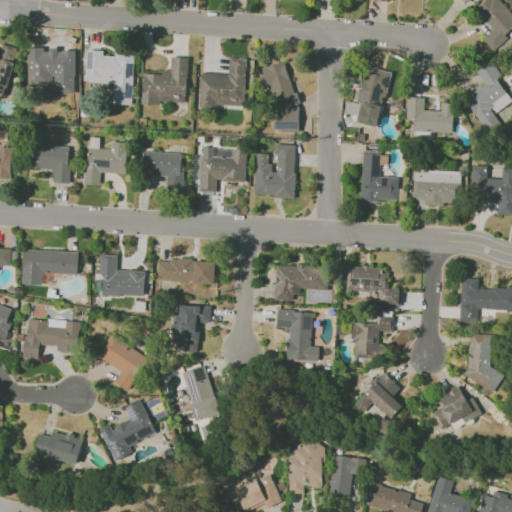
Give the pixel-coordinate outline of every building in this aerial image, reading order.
[(497,0),(511,15),(511,24),(509,27),(510,28),(504,34),(506,37),(492,50),(481,39),(492,28),(475,10),(485,0),(497,0)] [(0,47),(1,44),(16,48),(12,62),(13,63),(3,96),(0,95),(0,47)] [(42,47),(26,47),(27,93),(73,93),(73,75),(74,75),(74,51),(42,51),(42,47)] [(115,56),(102,55),(102,50),(86,49),(85,75),(86,76),(85,81),(114,83),(113,102),(129,104),(132,56),(115,54),(115,56)] [(187,57),(170,56),(170,70),(161,70),(161,74),(142,73),(140,103),(159,104),(159,101),(184,102),(187,57)] [(246,58),(228,57),(227,74),(202,72),(202,76),(200,76),(198,104),(240,106),(241,101),(244,101),(246,58)] [(483,83),(463,98),(486,129),(497,121),(488,109),(493,106),(491,103),(506,93),(496,79),(501,75),(490,60),(474,71),(483,83)] [(283,61),(261,68),(274,105),(273,129),(280,129),(280,131),(298,131),(298,107),(297,103),(299,102),(296,93),(293,93),(283,61)] [(391,72),(386,92),(382,91),(380,98),(381,99),(376,121),(358,117),(361,104),(355,102),(357,97),(356,96),(364,65),(391,72)] [(423,98),(423,110),(440,111),(441,103),(453,103),(451,133),(411,131),(412,118),(405,118),(407,97),(423,98)] [(68,147),(67,164),(69,164),(68,183),(53,182),(53,169),(30,168),(32,144),(46,145),(46,142),(59,142),(59,146),(68,147)] [(111,142),(126,143),(124,174),(100,172),(99,182),(102,182),(101,185),(82,184),(83,167),(86,167),(87,148),(110,149),(111,142)] [(295,145),(293,173),(295,173),(293,198),(274,197),(274,195),(253,193),(255,153),(268,153),(268,163),(272,163),(271,171),(276,171),(277,154),(273,154),(273,143),(295,145)] [(0,146),(11,146),(9,180),(0,179),(0,146)] [(202,146),(202,155),(200,155),(198,192),(215,192),(216,179),(221,179),(221,180),(243,181),(245,149),(231,148),(231,157),(212,156),(212,147),(202,146)] [(181,152),(179,171),(183,171),(182,187),(184,187),(184,189),(165,188),(166,175),(140,174),(142,150),(181,152)] [(362,150),(380,151),(378,177),(397,178),(396,200),(379,199),(379,201),(359,200),(362,150)] [(486,165),(471,164),(469,200),(498,202),(497,214),(511,214),(511,167),(502,166),(501,178),(486,177),(486,165)] [(411,197),(424,197),(424,205),(442,206),(443,203),(458,204),(461,171),(413,168),(411,197)] [(398,188),(406,188),(405,202),(397,201),(398,188)] [(0,247),(10,248),(9,265),(0,265),(0,247)] [(77,252),(76,274),(41,272),(41,285),(21,284),(23,249),(77,252)] [(144,271),(142,295),(118,294),(118,296),(101,295),(102,276),(100,274),(98,273),(99,254),(117,255),(116,269),(144,271)] [(214,262),(213,284),(192,283),(192,280),(182,280),(182,282),(170,281),(170,279),(156,279),(157,261),(169,262),(170,259),(176,260),(176,258),(192,259),(192,261),(214,262)] [(275,265),(295,266),(295,264),(330,266),(329,284),(326,284),(326,290),(300,288),(299,291),(296,293),(292,294),(292,300),(273,299),(275,265)] [(346,265),(361,265),(370,265),(370,266),(382,267),(382,271),(388,272),(388,288),(399,289),(398,306),(377,305),(378,291),(368,290),(368,291),(351,290),(351,289),(344,289),(346,265)] [(478,278),(461,277),(459,322),(476,323),(477,308),(506,309),(506,312),(511,312),(511,287),(492,287),(492,288),(487,288),(487,289),(477,288),(478,278)] [(210,305),(209,322),(196,322),(196,328),(199,328),(198,343),(197,343),(197,352),(186,351),(186,350),(183,350),(183,346),(173,345),(173,332),(170,332),(170,323),(174,323),(174,320),(173,320),(173,315),(177,315),(178,304),(210,305)] [(0,305),(11,309),(6,322),(9,323),(4,338),(0,336),(0,305)] [(276,309),(293,309),(293,311),(311,312),(310,346),(318,346),(317,360),(285,359),(287,337),(288,337),(289,327),(275,327),(276,309)] [(392,317),(392,331),(378,330),(378,345),(385,345),(385,359),(353,357),(354,338),(349,338),(350,322),(378,323),(379,316),(392,317)] [(79,321),(65,320),(64,327),(47,326),(47,320),(27,318),(26,337),(23,336),(22,358),(37,359),(38,344),(56,346),(56,350),(77,352),(79,321)] [(110,332),(95,354),(120,371),(113,381),(127,390),(148,358),(110,332)] [(490,334),(488,366),(503,375),(491,393),(462,374),(467,366),(469,333),(490,334)] [(203,364),(180,372),(191,404),(190,404),(195,421),(220,412),(215,396),(214,396),(203,364)] [(399,387),(391,396),(402,406),(389,419),(371,403),(362,413),(353,404),(370,385),(368,383),(373,378),(376,380),(383,373),(399,387)] [(471,397),(480,413),(464,423),(460,417),(440,429),(430,412),(442,405),(436,396),(456,385),(465,400),(471,397)] [(138,398),(155,432),(128,446),(131,451),(115,460),(99,429),(108,424),(112,431),(115,429),(113,426),(124,421),(125,423),(130,420),(123,406),(138,398)] [(81,440),(74,464),(33,451),(39,433),(50,436),(52,431),(65,434),(65,432),(73,435),(73,437),(81,440)] [(289,493),(303,493),(303,487),(323,487),(322,440),(288,440),(289,493)] [(349,497),(351,473),(364,475),(365,458),(331,455),(328,495),(349,497)] [(281,501),(269,473),(234,488),(244,511),(263,503),(265,507),(281,501)] [(427,511),(468,511),(472,499),(450,493),(453,480),(437,476),(427,511)] [(366,507),(388,511),(420,511),(422,503),(409,499),(411,492),(371,483),(366,507)] [(483,494),(477,511),(511,511),(511,497),(493,492),(491,497),(483,494)]
